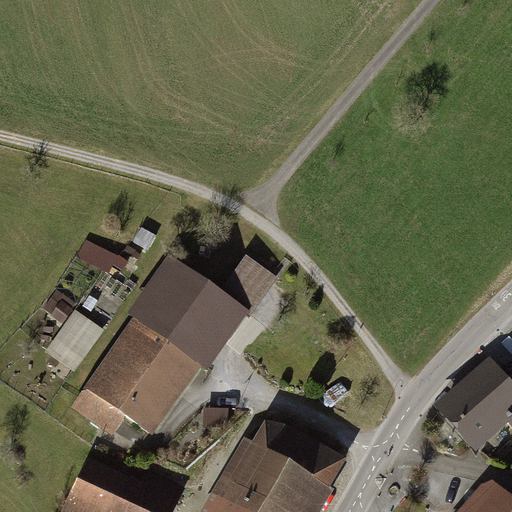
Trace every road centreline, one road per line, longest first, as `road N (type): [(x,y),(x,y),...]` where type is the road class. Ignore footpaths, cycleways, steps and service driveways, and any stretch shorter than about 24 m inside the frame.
road 1 (track): [(0,134),(180,182),(250,214),(304,261),(414,399)]
road 2 (track): [(250,214),(432,0)]
road 3 (tertiary): [(511,297),(414,399),(351,511)]
